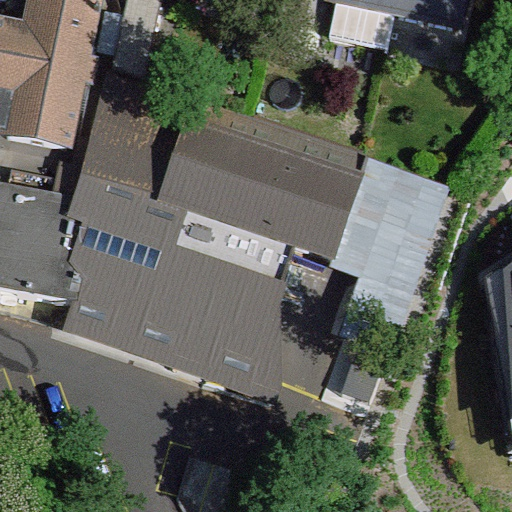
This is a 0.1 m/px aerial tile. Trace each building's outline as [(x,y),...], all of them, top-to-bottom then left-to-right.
[(39,0),(32,40),(0,33),(0,105),(17,109),(11,140),(56,149),(70,152),(99,10),(43,0),(39,0)] [(43,0),(99,10),(100,0),(43,0)] [(161,0),(131,0),(127,21),(120,57),(148,65),(161,0)] [(334,0),(333,7),(339,9),(396,20),(400,0),(334,0)] [(400,0),(396,20),(462,33),(467,0),(400,0)] [(390,54),(396,20),(339,9),(333,42),(390,54)] [(94,156),(81,207),(99,212),(78,310),(281,377),(278,319),(295,251),(183,213),(218,111),(115,74),(94,156)] [(0,137),(11,140),(17,109),(0,105),(0,137)] [(247,121),(218,111),(183,213),(295,251),(335,265),(368,162),(247,121)] [(444,189),(368,162),(335,265),(376,278),(356,339),(388,350),(444,189)] [(0,192),(0,294),(78,310),(99,212),(81,207),(47,201),(0,192)] [(511,271),(485,290),(510,440),(511,439),(511,271)]
